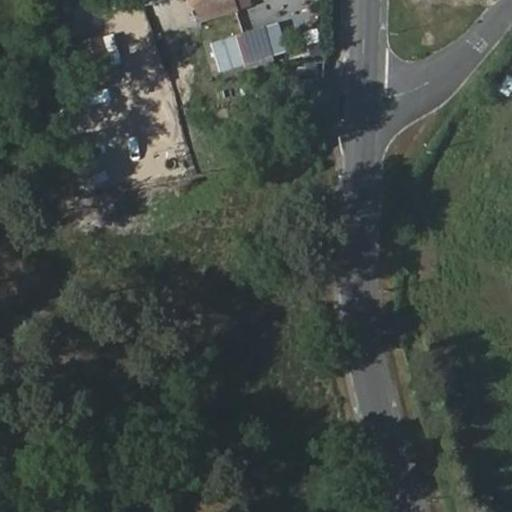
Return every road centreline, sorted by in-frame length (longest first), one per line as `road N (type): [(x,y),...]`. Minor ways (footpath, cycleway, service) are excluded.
road 1 (secondary): [(364,97),(356,283),(367,369),(408,511)]
road 2 (unclassified): [(364,97),(423,88),(511,5)]
